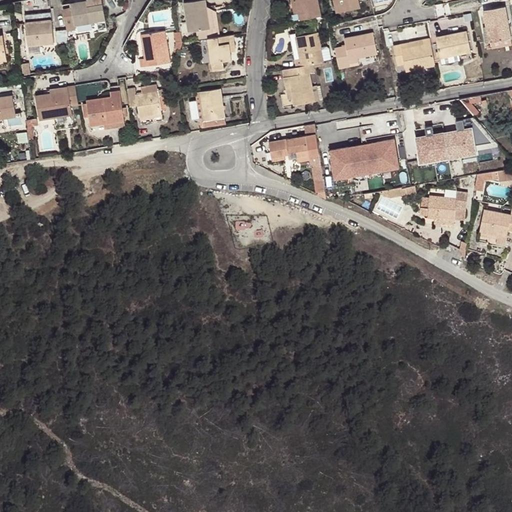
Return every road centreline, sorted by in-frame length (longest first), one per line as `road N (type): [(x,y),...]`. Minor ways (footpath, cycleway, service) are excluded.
road 1 (residential): [(231,173),(362,222),(511,300)]
road 2 (residential): [(262,127),(511,82)]
road 3 (track): [(196,145),(0,173)]
road 4 (residential): [(260,0),(253,66),(262,127)]
